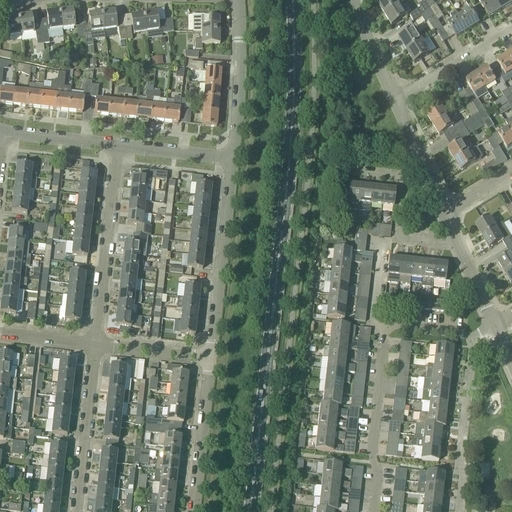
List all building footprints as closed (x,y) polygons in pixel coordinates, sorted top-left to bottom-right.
[(377,2),(384,14),(400,4),(396,0),(378,0),(376,1),(377,2)] [(424,0),(425,1),(431,10),(437,6),(433,0),(424,0)] [(478,0),(481,4),(489,18),(490,17),(500,11),(493,0),(478,0)] [(511,4),(508,0),(493,0),(500,11),(511,4)] [(420,8),(411,14),(409,15),(413,21),(421,16),(431,10),(425,1),(418,5),(420,8)] [(400,4),(384,14),(391,26),(392,27),(407,17),(400,4)] [(437,6),(431,10),(435,16),(438,20),(443,17),(437,6)] [(59,11),(62,29),(74,28),(72,10),(59,11)] [(435,16),(431,10),(421,16),(425,23),(435,16)] [(459,17),(468,31),(478,24),(479,24),(470,10),(459,17)] [(62,29),(59,11),(47,13),(48,20),(39,21),(40,21),(41,32),(43,44),(49,44),(47,31),(49,31),(62,29)] [(117,29),(115,18),(114,12),(102,13),(104,31),(117,29)] [(450,16),(453,21),(448,24),(448,25),(443,29),(449,39),(455,35),(457,38),(457,37),(468,31),(459,17),(456,12),(450,16)] [(105,39),(104,31),(102,13),(89,15),(90,25),(82,26),(84,39),(85,47),(92,46),(92,41),(105,39)] [(156,13),(143,15),(146,33),(158,31),(156,13)] [(31,15),(18,17),(21,35),(33,33),(31,15)] [(146,33),(143,15),(131,17),(134,35),(146,33)] [(193,16),(193,26),(193,33),(201,33),(201,32),(219,32),(219,19),(209,19),(209,15),(193,16)] [(21,35),(18,17),(6,19),(8,38),(21,35)] [(166,21),(159,22),(161,34),(167,33),(166,21)] [(84,39),(82,26),(76,27),(78,40),(84,39)] [(126,41),(124,28),(118,29),(120,41),(126,41)] [(399,39),(407,51),(422,41),(415,29),(399,39)] [(437,33),(438,34),(443,43),(449,39),(443,29),(437,33)] [(201,33),(201,40),(195,40),(195,50),(202,50),(202,45),(220,45),(219,32),(201,32),(201,33)] [(422,41),(407,51),(414,63),(414,64),(430,54),(422,41)] [(0,58),(8,60),(9,61),(11,54),(0,52),(0,58)] [(506,76),(511,72),(511,61),(508,55),(497,61),(506,76)] [(188,62),(188,70),(202,71),(203,64),(188,62)] [(30,74),(31,67),(17,64),(16,73),(30,74)] [(487,68),(476,74),(485,88),(496,82),(487,68)] [(205,84),(220,85),(221,71),(206,70),(205,84)] [(178,78),(183,79),(184,71),(176,71),(176,76),(178,78)] [(69,97),(70,88),(64,87),(65,73),(58,73),(57,82),(54,110),(68,112),(69,97)] [(485,88),(476,74),(465,81),(474,95),(485,88)] [(40,108),(54,110),(57,82),(51,81),(50,89),(42,88),(42,94),(40,108)] [(204,98),(218,99),(220,85),(205,84),(204,98)] [(28,92),(26,107),(40,108),(42,94),(34,93),(35,86),(29,85),(28,92)] [(91,85),(90,97),(96,98),(98,86),(91,85)] [(0,90),(0,89),(0,104),(12,105),(14,91),(0,90)] [(511,101),(511,96),(508,90),(502,93),(508,104),(511,101)] [(14,91),(12,105),(26,107),(28,92),(14,91)] [(145,98),(146,99),(138,98),(137,104),(136,119),(150,120),(151,106),(152,99),(153,92),(146,91),(145,98)] [(465,105),(471,102),(465,91),(459,95),(465,105)] [(69,97),(68,112),(82,113),(84,98),(69,97)] [(173,108),(165,107),(163,122),(178,124),(179,117),(183,117),(184,110),(185,100),(181,100),(181,98),(176,98),(174,100),(173,108)] [(203,112),(217,113),(218,99),(204,98),(203,112)] [(108,116),(110,101),(96,100),(94,114),(108,116)] [(122,117),(123,103),(110,101),(108,116),(122,117)] [(462,124),(466,130),(482,120),(476,109),(471,102),(465,105),(472,117),(462,124)] [(136,119),(137,104),(123,103),(122,117),(136,119)] [(150,120),(163,122),(165,107),(151,106),(150,120)] [(433,125),(447,117),(440,106),(426,115),(433,125)] [(476,109),(482,120),(488,116),(482,106),(476,109)] [(191,111),(184,110),(183,117),(182,124),(189,125),(191,111)] [(217,113),(203,112),(202,126),(216,128),(217,113)] [(488,116),(482,120),(486,125),(485,126),(488,130),(494,127),(488,116)] [(439,136),(454,127),(447,117),(433,125),(439,136)] [(485,126),(486,125),(482,120),(466,130),(469,135),(485,126)] [(498,135),(507,149),(511,145),(511,132),(509,128),(498,135)] [(494,152),(492,153),(499,166),(507,161),(493,137),(487,141),(494,152)] [(469,152),(463,141),(448,150),(454,161),(469,152)] [(482,159),(475,148),(469,152),(454,161),(461,171),(482,159)] [(496,160),(491,163),(494,169),(499,166),(496,160)] [(17,164),(16,176),(31,178),(32,166),(17,164)] [(131,189),(146,191),(153,192),(154,180),(166,181),(167,173),(150,172),(140,171),(139,178),(132,177),(131,189)] [(80,184),(95,185),(96,173),(81,172),(80,184)] [(29,190),(31,178),(16,176),(14,189),(29,190)] [(196,185),(195,197),(210,198),(212,186),(202,185),(203,177),(192,176),(191,184),(196,185)] [(95,185),(80,184),(78,196),(94,197),(95,185)] [(346,210),(356,211),(358,212),(361,186),(349,185),(346,210)] [(370,205),(372,187),(361,186),(358,212),(369,213),(370,205)] [(370,205),(381,206),(383,188),(372,187),(370,205)] [(381,206),(393,208),(395,190),(383,188),(381,206)] [(29,190),(14,189),(13,201),(28,202),(29,190)] [(131,189),(129,201),(145,203),(146,191),(131,189)] [(77,208),(92,209),(94,197),(78,196),(77,208)] [(209,210),(210,198),(195,197),(193,208),(209,210)] [(27,214),(28,202),(13,201),(11,213),(27,214)] [(145,203),(129,201),(128,213),(143,215),(145,203)] [(92,209),(77,208),(76,220),(91,221),(92,209)] [(208,222),(209,210),(193,208),(192,220),(208,222)] [(157,216),(171,218),(172,212),(165,211),(157,210),(157,216)] [(143,215),(128,213),(127,225),(136,226),(135,235),(147,236),(150,237),(151,227),(142,226),(143,215)] [(482,237),(496,229),(490,218),(476,226),(476,227),(482,237)] [(91,221),(76,220),(74,232),(90,233),(91,221)] [(206,234),(208,222),(192,220),(191,232),(206,234)] [(166,263),(168,242),(170,224),(164,224),(160,262),(166,263)] [(378,237),(390,238),(391,227),(379,225),(378,237)] [(502,225),(496,229),(482,237),(489,249),(502,241),(507,248),(511,244),(511,236),(510,238),(502,225)] [(8,241),(24,243),(25,231),(10,229),(8,241)] [(367,236),(367,231),(356,230),(354,241),(366,242),(367,236)] [(73,244),(88,245),(90,233),(74,232),(73,244)] [(205,246),(206,234),(191,232),(189,244),(205,246)] [(132,235),(131,243),(125,242),(123,255),(143,257),(145,257),(147,236),(135,235),(132,235)] [(8,241),(7,253),(28,256),(29,243),(24,243),(8,241)] [(354,241),(354,244),(342,243),(342,246),(341,250),(353,251),(353,252),(365,253),(366,242),(354,241)] [(73,244),(72,251),(72,256),(87,257),(88,245),(73,244)] [(204,258),(205,246),(189,244),(188,256),(204,258)] [(332,261),(350,263),(371,266),(372,261),(361,260),(361,258),(351,257),(352,252),(334,250),(332,261)] [(7,253),(6,265),(27,268),(28,256),(7,253)] [(498,263),(504,273),(511,268),(511,253),(511,254),(498,262),(498,263)] [(143,257),(123,255),(122,266),(138,268),(142,269),(143,257)] [(202,270),(204,258),(188,256),(187,268),(202,270)] [(401,259),(389,258),(386,284),(398,285),(401,259)] [(410,278),(412,260),(401,259),(398,285),(398,283),(409,285),(410,278)] [(412,260),(410,278),(421,279),(423,262),(412,260)] [(331,273),(349,274),(350,263),(332,261),(331,273)] [(423,262),(421,279),(433,281),(435,263),(423,262)] [(435,263),(433,281),(445,282),(447,264),(435,263)] [(6,265),(4,277),(19,279),(25,280),(27,268),(6,265)] [(122,266),(121,278),(136,280),(138,268),(122,266)] [(182,274),(183,267),(170,266),(169,273),(182,274)] [(68,284),(84,286),(85,274),(70,272),(68,284)] [(330,284),(348,286),(349,274),(331,273),(325,272),(324,283),(330,284)] [(3,289),(18,291),(19,285),(26,286),(27,280),(25,280),(19,279),(4,277),(3,289)] [(119,290),(135,292),(136,281),(136,280),(121,278),(119,290)] [(67,297),(83,298),(84,286),(68,284),(67,297)] [(348,286),(330,284),(329,295),(346,297),(348,286)] [(184,298),(199,300),(200,288),(185,286),(184,298)] [(2,301),(17,303),(22,303),(23,291),(18,291),(3,289),(2,301)] [(119,290),(118,302),(133,304),(135,292),(119,290)] [(346,297),(329,295),(327,307),(345,309),(346,297)] [(66,309),(81,310),(83,298),(67,297),(66,309)] [(182,310),(198,312),(199,300),(184,298),(178,297),(176,309),(182,310)] [(17,303),(2,301),(0,313),(16,315),(17,303)] [(429,311),(435,312),(446,313),(447,302),(437,301),(436,305),(430,305),(429,311)] [(118,302),(117,314),(132,316),(133,304),(118,302)] [(26,320),(34,321),(36,305),(28,304),(26,320)] [(345,309),(327,307),(326,318),(344,320),(345,309)] [(60,320),(64,321),(80,322),(81,310),(66,309),(61,308),(60,320)] [(196,324),(198,312),(182,310),(181,322),(196,324)] [(115,326),(119,327),(119,334),(134,336),(134,331),(130,330),(132,316),(117,314),(115,326)] [(196,324),(181,322),(179,334),(195,336),(196,324)] [(355,328),(331,325),(330,336),(354,339),(355,328)] [(354,339),(330,336),(329,348),(347,350),(368,353),(368,348),(357,346),(358,344),(353,343),(354,339)] [(411,343),(400,342),(399,354),(410,355),(411,343)] [(434,358),(452,360),(453,348),(435,346),(434,358)] [(322,358),(321,359),(345,361),(347,350),(329,348),(324,347),(323,358),(322,358)] [(0,353),(0,365),(11,367),(12,354),(0,353)] [(410,355),(399,354),(398,365),(409,366),(410,355)] [(28,356),(27,366),(26,369),(33,369),(35,357),(28,356)] [(451,371),(452,360),(434,358),(433,366),(427,365),(427,368),(451,371)] [(345,365),(345,361),(321,359),(320,369),(326,370),(326,371),(344,373),(365,375),(366,371),(355,369),(355,367),(345,365)] [(58,372),(74,374),(75,361),(60,360),(58,372)] [(0,377),(10,379),(11,367),(0,365),(0,377)] [(111,365),(110,378),(125,379),(127,367),(111,365)] [(451,371),(427,368),(425,380),(449,382),(451,371)] [(325,382),(343,384),(349,385),(350,377),(344,377),(344,373),(326,371),(325,382)] [(57,385),(73,386),(74,374),(58,372),(57,385)] [(188,374),(180,373),(172,372),(172,373),(171,385),(187,387),(188,374)] [(10,379),(0,377),(0,390),(8,391),(15,392),(17,380),(10,379)] [(108,390),(124,392),(125,379),(110,378),(108,390)] [(449,382),(425,380),(424,379),(418,379),(416,390),(448,394),(449,382)] [(342,395),(343,384),(325,382),(320,381),(318,392),(323,393),(342,395)] [(55,397),(71,399),(73,386),(57,385),(57,386),(53,385),(52,395),(56,396),(55,397)] [(171,385),(169,397),(186,399),(187,387),(171,385)] [(8,391),(0,390),(0,402),(7,403),(8,391)] [(108,390),(107,402),(123,404),(124,392),(108,390)] [(448,394),(416,390),(422,391),(421,402),(428,403),(447,405),(448,394)] [(323,393),(322,404),(338,407),(340,407),(342,395),(323,393)] [(54,409),(70,411),(71,399),(55,397),(54,409)] [(184,411),(186,399),(169,397),(168,409),(184,411)] [(405,401),(394,399),(393,411),(404,412),(405,401)] [(107,402),(106,415),(121,417),(123,404),(107,402)] [(428,403),(426,414),(446,416),(447,405),(428,403)] [(320,404),(319,416),(336,418),(358,420),(358,416),(347,414),(347,412),(337,411),(338,407),(322,404),(320,404)] [(52,422),(68,424),(70,411),(54,409),(52,422)] [(146,419),(145,426),(173,430),(174,423),(183,424),(184,411),(168,409),(167,421),(161,420),(161,421),(146,419)] [(391,422),(400,423),(403,423),(404,412),(393,411),(391,422)] [(446,416),(426,414),(419,413),(418,422),(416,422),(415,425),(442,428),(444,428),(446,416)] [(0,415),(0,427),(11,429),(12,417),(5,416),(0,415)] [(106,415),(104,427),(120,429),(121,417),(106,415)] [(336,422),(336,418),(319,416),(317,427),(335,429),(356,432),(357,427),(346,426),(346,423),(336,422)] [(68,424),(52,422),(51,434),(67,436),(68,424)] [(400,427),(400,423),(391,422),(389,422),(388,433),(403,435),(404,427),(400,427)] [(415,425),(414,436),(441,439),(442,428),(415,425)] [(157,447),(164,448),(180,450),(182,437),(172,436),(173,430),(145,426),(144,433),(159,435),(157,447)] [(11,429),(0,427),(0,439),(3,440),(4,432),(11,433),(12,429),(11,429)] [(120,429),(104,427),(103,440),(118,442),(120,429)] [(317,427),(316,439),(334,441),(355,443),(356,439),(345,437),(345,436),(335,435),(335,429),(317,427)] [(388,433),(387,444),(403,446),(403,442),(398,441),(399,435),(403,435),(388,433)] [(422,448),(439,450),(441,439),(414,436),(414,441),(422,442),(422,448)] [(333,446),(334,441),(316,439),(315,450),(354,455),(354,450),(343,449),(343,447),(333,446)] [(13,441),(12,448),(25,450),(25,443),(13,441)] [(49,457),(64,458),(66,446),(50,444),(49,457)] [(402,458),(402,453),(403,446),(387,444),(385,457),(397,458),(402,458)] [(25,450),(12,448),(11,455),(24,456),(25,450)] [(164,448),(162,460),(179,462),(180,450),(164,448)] [(422,448),(420,460),(438,462),(439,450),(422,448)] [(100,463),(116,464),(117,452),(101,450),(100,463)] [(64,458),(49,457),(43,456),(41,469),(47,469),(63,471),(64,458)] [(155,471),(177,474),(179,462),(162,460),(156,459),(155,471)] [(99,475),(114,477),(116,464),(100,463),(99,475)] [(341,471),(342,466),(324,464),(323,476),(340,478),(350,479),(351,474),(351,472),(341,471)] [(0,478),(8,479),(9,468),(0,466),(0,478)] [(46,482),(62,483),(63,471),(47,469),(46,482)] [(154,484),(160,484),(176,486),(177,474),(155,471),(154,484)] [(425,485),(443,486),(444,475),(427,472),(419,472),(418,477),(426,478),(425,484),(425,485)] [(97,488),(113,489),(114,477),(99,475),(97,488)] [(340,478),(323,476),(321,487),(339,489),(360,491),(361,487),(350,486),(350,484),(340,483),(340,478)] [(60,496),(62,483),(46,482),(44,494),(60,496)] [(392,493),(404,494),(405,483),(394,482),(392,493)] [(443,491),(443,486),(425,485),(425,484),(417,483),(417,489),(425,490),(424,496),(442,497),(442,496),(444,497),(445,491),(443,491)] [(160,484),(158,496),(158,497),(175,498),(176,486),(160,484)] [(339,489),(321,487),(320,498),(338,500),(359,503),(360,498),(348,497),(348,496),(338,495),(339,489)] [(113,489),(97,488),(96,500),(112,502),(113,489)] [(43,507),(59,508),(60,496),(44,494),(43,507)] [(150,495),(148,507),(173,510),(175,498),(158,497),(158,496),(150,495)] [(423,507),(441,509),(442,497),(424,496),(423,507)] [(338,500),(320,498),(319,509),(336,511),(338,500)] [(96,500),(94,511),(110,511),(112,502),(96,500)]
